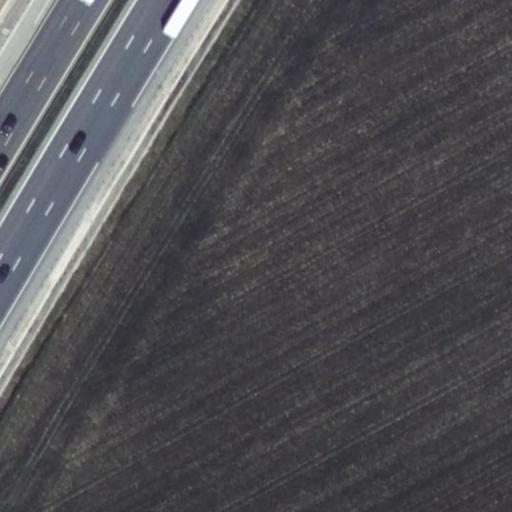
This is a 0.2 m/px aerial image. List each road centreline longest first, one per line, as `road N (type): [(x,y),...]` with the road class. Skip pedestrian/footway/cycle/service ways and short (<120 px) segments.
road 1 (motorway): [(0,274),(162,0)]
road 2 (motorway): [(81,0),(0,132)]
